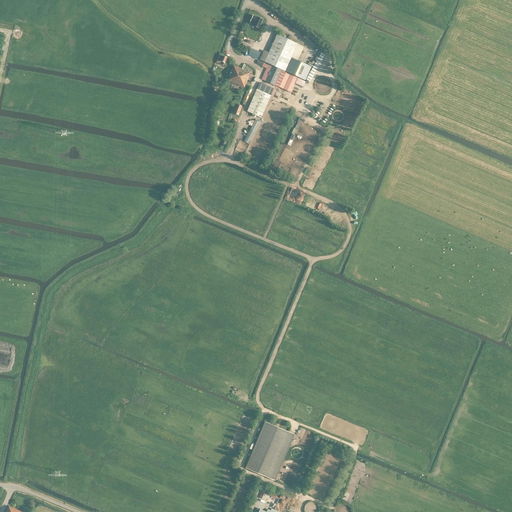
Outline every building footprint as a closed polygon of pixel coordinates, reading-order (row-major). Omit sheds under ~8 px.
[(258,17),(253,15),(249,24),(254,26),(259,28),(262,20),(258,18),(258,17)] [(277,34),(264,62),(306,81),(312,67),(298,60),(302,52),(304,47),(277,34)] [(248,37),(246,42),(245,44),(252,47),(255,40),(248,37)] [(225,63),(227,57),(219,54),(216,63),(223,66),(224,63),(225,63)] [(264,63),(262,65),(268,68),(263,80),(265,81),(275,85),(292,93),(298,78),(272,66),(264,63)] [(233,66),(227,80),(237,76),(240,77),(244,70),(233,66)] [(250,72),(245,70),(244,70),(240,77),(247,80),(249,77),(248,77),(250,73),(250,72)] [(244,88),(246,83),(247,80),(240,77),(237,76),(227,80),(227,81),(244,88)] [(256,89),(247,111),(261,118),(273,89),(259,83),(257,88),(270,94),(270,95),(256,89)] [(232,107),(230,112),(238,115),(242,106),(237,104),(235,108),(232,107)] [(333,119),(335,121),(338,122),(340,122),(342,121),(344,119),(345,117),(345,115),(344,113),(342,111),(340,110),(338,110),(336,111),(334,112),(333,115),(333,117),(333,119)] [(300,124),(303,125),(305,119),(298,116),(291,133),(295,135),(300,124)] [(254,119),(245,142),(250,144),(259,121),(254,119)] [(265,421),(245,468),(275,480),(295,434),(265,421)] [(291,453),(291,456),(293,458),(295,459),(298,460),(300,459),(303,458),(304,455),(304,453),(304,450),(302,448),(300,447),(297,446),(295,447),(293,448),(291,450),(291,453)]
